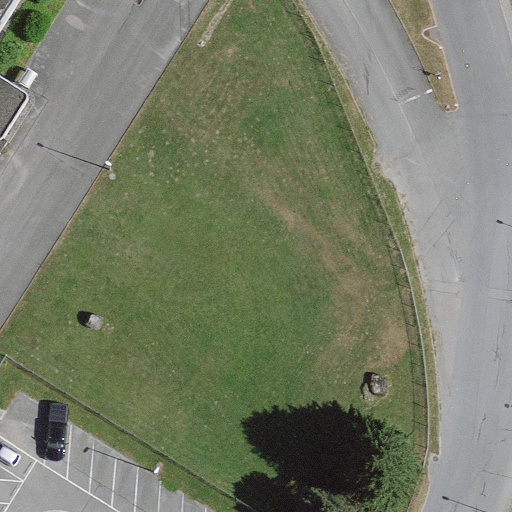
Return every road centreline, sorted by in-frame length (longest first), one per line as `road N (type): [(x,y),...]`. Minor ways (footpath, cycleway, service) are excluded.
road 1 (residential): [(463,511),(486,425),(505,194)]
road 2 (residential): [(505,194),(468,0)]
